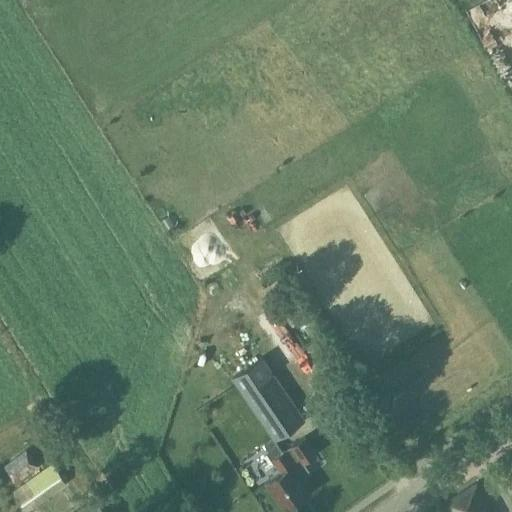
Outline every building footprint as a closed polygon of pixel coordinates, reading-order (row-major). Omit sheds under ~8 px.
[(273,437),(274,439),(289,429),(304,419),(283,388),(262,357),(247,367),(233,378),(253,407),(273,437)] [(274,439),(273,437),(263,444),(282,472),(268,482),(287,509),(308,495),(298,480),(310,472),(303,463),(317,453),(305,436),(283,451),(274,439)] [(15,481),(34,468),(26,456),(7,469),(15,481)] [(26,511),(60,511),(78,500),(52,464),(12,492),(26,511)] [(447,511),(493,511),(477,484),(444,506),(447,511)]
